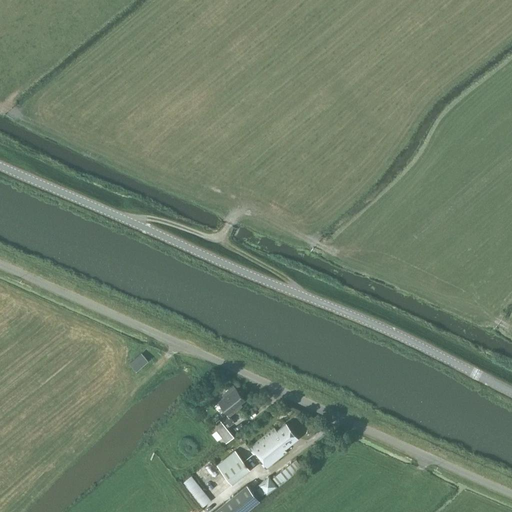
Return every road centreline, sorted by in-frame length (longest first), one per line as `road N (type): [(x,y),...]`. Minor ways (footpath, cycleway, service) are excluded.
road 1 (unclassified): [(511,495),(0,267)]
road 2 (tertiary): [(511,393),(402,337),(0,166)]
